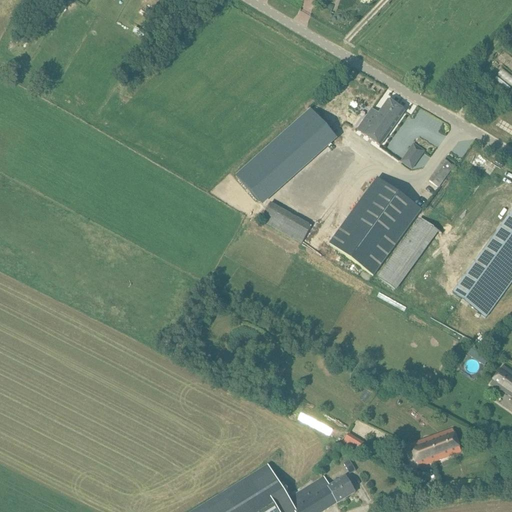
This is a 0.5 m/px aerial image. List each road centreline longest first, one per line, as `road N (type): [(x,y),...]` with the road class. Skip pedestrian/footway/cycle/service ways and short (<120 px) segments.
road 1 (unclassified): [(511,154),(249,0)]
road 2 (unclassified): [(366,510),(511,483)]
